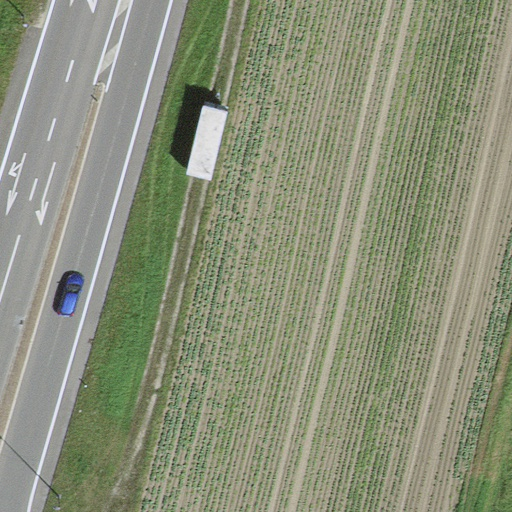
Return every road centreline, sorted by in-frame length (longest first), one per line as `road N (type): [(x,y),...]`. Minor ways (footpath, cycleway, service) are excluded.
road 1 (primary): [(0,508),(132,75),(139,0)]
road 2 (track): [(232,0),(110,511)]
road 3 (primary): [(100,0),(0,304)]
